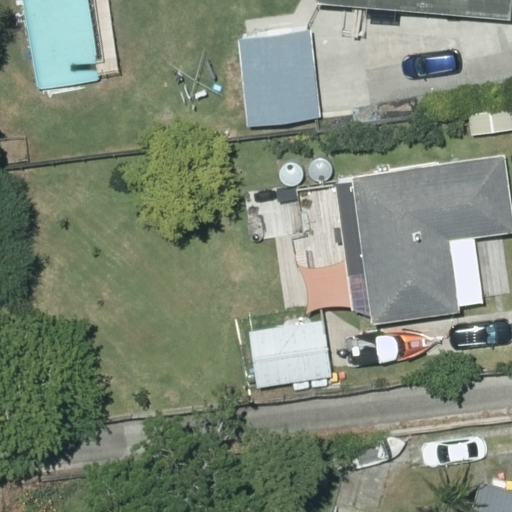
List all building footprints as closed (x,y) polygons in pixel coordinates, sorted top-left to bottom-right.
[(511,0),(365,0),(366,11),(398,14),(398,2),(511,12),(511,0)] [(311,26),(241,33),(250,121),(320,114),(311,26)] [(26,136),(2,136),(2,158),(26,158),(26,136)] [(363,230),(343,233),(348,270),(368,267),(375,318),(461,306),(451,233),(511,225),(511,184),(507,148),(353,168),(363,230)] [(324,316),(253,326),(261,383),(332,372),(324,316)] [(362,511),(336,505),(334,511),(511,511),(511,483),(484,476),(474,511),(362,511)]
